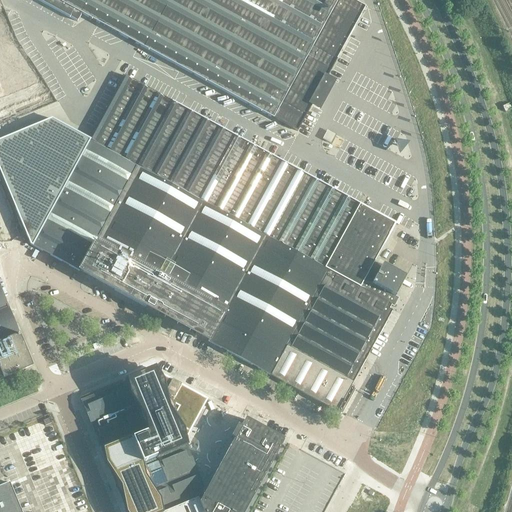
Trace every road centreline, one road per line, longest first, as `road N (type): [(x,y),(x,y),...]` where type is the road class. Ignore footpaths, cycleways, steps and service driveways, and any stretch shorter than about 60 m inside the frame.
road 1 (secondary): [(446,505),(497,363),(506,244),(482,107),(437,0)]
road 2 (secondary): [(420,0),(475,146),(487,271),(468,380),(425,498)]
road 3 (unclassified): [(165,342),(19,255),(14,300),(52,390)]
road 4 (unclassified): [(352,448),(165,342)]
road 5 (unclassified): [(352,448),(390,377),(426,271)]
road 6 (unclassified): [(108,511),(57,388)]
